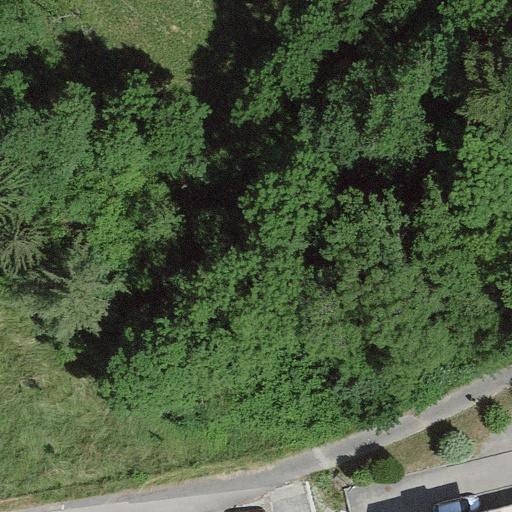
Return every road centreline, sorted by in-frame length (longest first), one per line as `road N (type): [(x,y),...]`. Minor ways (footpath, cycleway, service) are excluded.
road 1 (residential): [(102,511),(323,459),(511,375)]
road 2 (residential): [(371,511),(511,478)]
